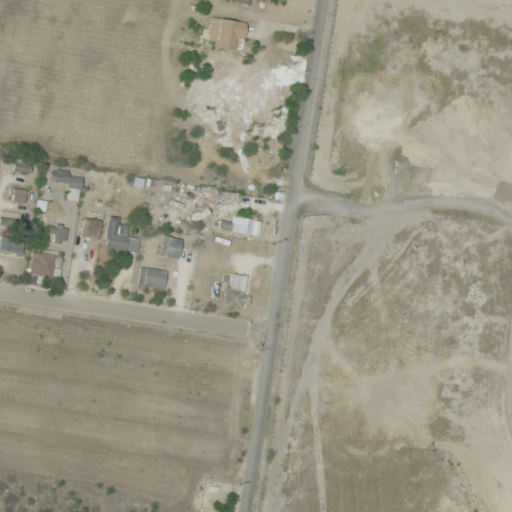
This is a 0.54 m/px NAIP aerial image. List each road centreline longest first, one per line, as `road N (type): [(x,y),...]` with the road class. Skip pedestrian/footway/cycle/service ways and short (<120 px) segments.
road 1 (tertiary): [(244,511),(321,0)]
road 2 (residential): [(0,288),(270,336)]
